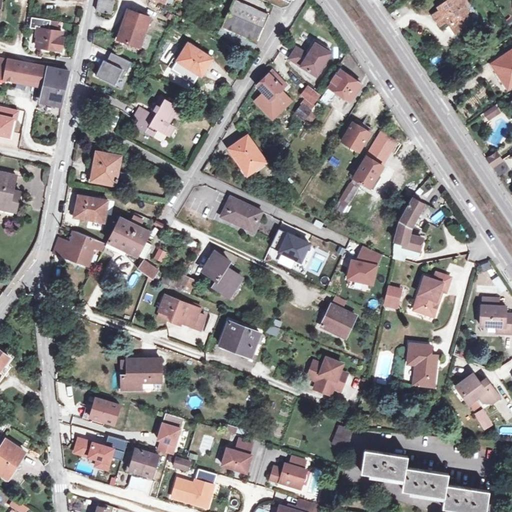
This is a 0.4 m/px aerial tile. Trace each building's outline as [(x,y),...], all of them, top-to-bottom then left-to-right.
[(98,0),(97,10),(111,13),(114,0),(98,0)] [(254,49),(270,15),(235,0),(219,35),(254,49)] [(441,26),(448,21),(451,18),(453,21),(450,24),(457,33),(472,22),(467,13),(469,11),(463,2),(466,0),(445,0),(439,5),(441,8),(433,13),(441,26)] [(125,11),(115,40),(136,47),(146,18),(125,11)] [(57,20),(38,18),(36,27),(38,27),(43,28),(41,36),(39,35),(39,36),(37,46),(62,50),(64,37),(61,37),(62,31),(56,30),(57,20)] [(309,51),(311,53),(318,43),(331,53),(332,51),(318,40),(309,51)] [(317,77),(333,55),(331,53),(318,43),(311,53),(310,54),(299,46),(291,57),(317,77)] [(205,67),(207,68),(213,59),(189,44),(179,61),(200,75),(205,67)] [(499,73),(501,72),(510,85),(511,84),(511,50),(492,63),(499,73)] [(134,62),(113,52),(109,61),(105,59),(97,75),(117,84),(120,76),(124,78),(127,71),(129,71),(134,62)] [(26,82),(44,86),(41,101),(62,105),(69,71),(0,57),(0,77),(16,80),(26,82)] [(321,100),(329,105),(332,101),(330,100),(335,92),(349,101),(361,83),(341,69),(321,100)] [(265,93),(272,100),(274,98),(280,92),(287,85),(272,70),(257,85),(265,93)] [(26,82),(16,80),(15,87),(24,89),(26,82)] [(306,120),(311,123),(317,114),(312,111),(315,105),(314,104),(319,96),(308,86),(301,95),(305,97),(301,102),(302,104),(296,113),(306,120)] [(280,92),(274,98),(284,108),(290,102),(280,92)] [(272,100),(265,93),(257,101),(273,118),(284,108),(274,98),(272,100)] [(157,104),(155,103),(152,108),(154,110),(152,113),(140,106),(134,117),(140,121),(137,127),(153,136),(157,129),(171,137),(177,127),(169,123),(174,116),(181,120),(186,111),(162,97),(157,104)] [(0,115),(14,118),(14,119),(17,120),(19,110),(0,106),(0,115)] [(493,111),(490,107),(484,112),(489,118),(500,111),(498,107),(493,111)] [(14,118),(0,115),(0,136),(10,138),(14,119),(14,118)] [(363,128),(365,124),(356,118),(354,122),(353,122),(342,141),(360,152),(371,132),(363,128)] [(373,129),(365,124),(363,128),(371,132),(373,129)] [(230,148),(248,174),(266,162),(248,136),(230,148)] [(95,163),(97,164),(94,181),(125,187),(127,175),(118,174),(121,156),(97,152),(95,163)] [(501,159),(496,152),(487,157),(493,165),(501,159)] [(374,189),(381,177),(379,176),(385,166),(368,156),(355,178),(361,182),(374,189)] [(0,207),(16,211),(20,191),(13,190),(16,175),(0,171),(0,207)] [(381,177),(374,189),(377,191),(384,179),(381,177)] [(358,187),(361,182),(355,178),(352,183),(358,187)] [(358,187),(352,183),(337,208),(343,211),(358,187)] [(79,196),(77,205),(80,206),(78,217),(104,221),(108,201),(79,196)] [(221,216),(253,231),(263,211),(231,196),(221,216)] [(395,241),(393,250),(406,253),(407,247),(420,251),(422,238),(410,234),(412,227),(424,203),(414,197),(410,204),(409,203),(408,206),(400,221),(395,241)] [(121,217),(108,241),(107,244),(105,247),(124,255),(126,250),(143,258),(147,257),(153,244),(152,241),(146,238),(149,231),(140,226),(143,219),(134,215),(131,221),(121,217)] [(301,261),(310,244),(279,230),(271,247),(301,261)] [(54,253),(90,266),(92,260),(97,262),(105,247),(107,244),(74,232),(71,240),(59,237),(54,253)] [(377,265),(382,255),(364,246),(359,257),(363,259),(362,262),(357,261),(352,260),(347,278),(372,284),(377,265)] [(162,262),(167,251),(158,247),(153,258),(162,262)] [(407,247),(406,253),(419,256),(420,251),(407,247)] [(406,253),(393,250),(393,255),(393,256),(405,259),(406,253)] [(204,270),(218,279),(214,285),(230,296),(242,279),(226,268),(231,262),(215,252),(204,270)] [(152,279),(157,271),(144,261),(138,269),(152,279)] [(451,277),(437,272),(434,279),(449,284),(451,277)] [(173,287),(189,293),(194,281),(180,273),(173,287)] [(446,292),(449,284),(434,279),(424,276),(415,304),(425,307),(424,313),(434,316),(439,300),(437,300),(440,290),(442,291),(446,292)] [(386,301),(399,304),(402,290),(390,287),(386,301)] [(115,289),(113,292),(115,295),(120,298),(123,298),(125,294),(124,291),(119,288),(115,289)] [(166,295),(160,312),(174,317),(172,322),(181,325),(182,323),(192,327),(201,330),(207,317),(206,315),(201,313),(202,309),(166,295)] [(483,304),(506,305),(506,297),(484,296),(483,304)] [(345,301),(337,297),(334,305),(341,309),(345,301)] [(321,325),(346,337),(356,316),(341,309),(334,305),(331,304),(321,325)] [(425,307),(415,304),(414,309),(424,313),(425,307)] [(506,305),(483,304),(481,304),(481,326),(498,326),(498,334),(511,334),(511,312),(507,312),(507,305),(506,305)] [(158,316),(172,322),(174,317),(160,312),(158,316)] [(272,319),(270,333),(278,335),(281,320),(272,319)] [(254,343),(257,344),(261,333),(230,322),(221,345),(249,355),(254,343)] [(254,343),(249,355),(254,358),(259,345),(257,344),(254,343)] [(408,363),(418,364),(415,384),(434,386),(437,358),(430,357),(431,354),(432,345),(410,343),(408,363)] [(0,369),(6,362),(10,356),(0,349),(0,369)] [(309,377),(318,380),(315,388),(330,393),(333,386),(340,389),(346,374),(339,371),(342,364),(327,358),(324,365),(314,361),(309,377)] [(162,359),(127,359),(127,374),(122,374),(122,389),(142,389),(142,382),(162,382),(162,359)] [(6,362),(0,369),(0,381),(11,367),(6,362)] [(490,387),(484,379),(480,382),(474,372),(456,385),(463,395),(466,394),(471,401),(479,395),(483,401),(492,402),(500,396),(492,385),(490,387)] [(201,407),(200,396),(189,397),(189,408),(201,407)] [(93,408),(91,417),(106,421),(115,424),(120,405),(96,398),(93,408)] [(90,419),(93,408),(87,406),(83,416),(90,419)] [(184,418),(166,413),(158,439),(162,440),(159,450),(173,454),(184,418)] [(106,421),(91,417),(90,419),(89,421),(105,426),(106,421)] [(236,434),(238,427),(229,424),(227,431),(236,434)] [(345,449),(349,440),(353,430),(339,425),(335,434),(331,443),(345,449)] [(106,445),(78,436),(72,453),(97,461),(95,467),(109,471),(113,457),(116,448),(106,445)] [(109,436),(106,445),(116,448),(113,457),(122,460),(127,441),(109,436)] [(0,448),(0,471),(8,477),(26,451),(7,438),(0,448)] [(222,465),(247,472),(252,455),(249,455),(253,441),(241,438),(237,451),(227,448),(222,465)] [(136,449),(130,469),(137,471),(136,474),(145,476),(144,478),(151,480),(159,455),(136,449)] [(364,473),(381,475),(382,467),(390,468),(390,471),(406,474),(406,479),(404,490),(421,492),(422,484),(430,486),(430,488),(447,491),(446,496),(444,506),(462,509),(463,502),(471,503),(471,506),(487,509),(490,490),(448,484),(449,473),(407,467),(409,455),(367,450),(364,473)] [(271,479),(301,488),(307,469),(303,468),(306,459),(293,455),(291,465),(286,463),(284,469),(275,467),(271,479)] [(191,461),(177,457),(174,466),(188,470),(191,461)] [(381,475),(406,479),(406,474),(390,471),(390,468),(382,467),(381,475)] [(195,483),(176,478),(170,498),(208,509),(218,474),(199,469),(195,483)] [(421,492),(446,496),(447,491),(430,488),(430,486),(422,484),(421,492)] [(11,505),(21,511),(25,511),(28,508),(15,499),(11,505)] [(297,511),(281,506),(278,511),(310,511),(314,503),(301,499),(297,511)] [(481,511),(486,511),(487,509),(471,506),(471,503),(463,502),(462,509),(481,511)] [(95,511),(108,511),(110,507),(99,503),(95,511)]
